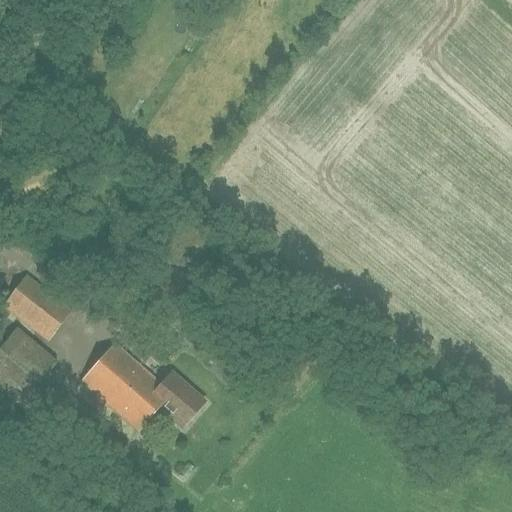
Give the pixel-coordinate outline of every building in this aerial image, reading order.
[(187,278),(212,246),(179,219),(153,252),(175,269),(148,305),(174,325),(202,290),(187,278)] [(49,342),(71,313),(26,278),(3,307),(49,342)] [(0,392),(36,423),(61,394),(45,379),(57,364),(16,330),(5,344),(0,340),(0,392)] [(181,428),(203,404),(172,376),(161,388),(115,346),(81,383),(137,433),(159,409),(181,428)] [(297,389),(319,362),(302,348),(279,375),(297,389)]
